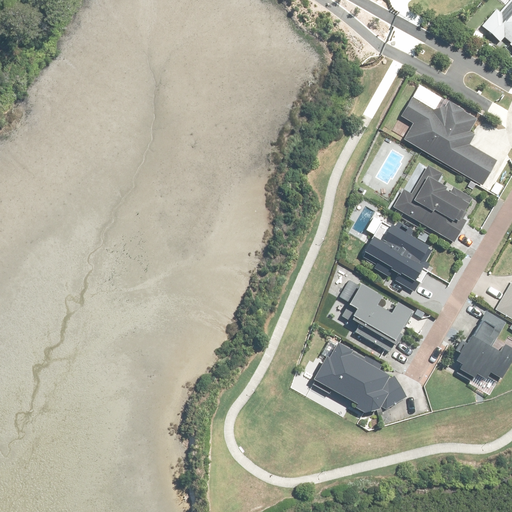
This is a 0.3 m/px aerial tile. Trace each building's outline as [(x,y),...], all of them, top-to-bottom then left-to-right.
[(511,0),(501,13),(497,10),(482,27),(501,43),(506,37),(511,43),(509,46),(511,48),(511,0)] [(478,28),(472,37),(481,44),(487,34),(478,28)] [(413,122),(402,141),(483,187),(497,163),(498,160),(470,144),(473,137),(466,133),(475,117),(448,101),(445,105),(441,113),(412,97),(402,115),(413,122)] [(442,174),(429,166),(412,194),(404,189),(393,208),(452,244),(468,217),(463,214),(473,198),(446,182),(443,187),(437,183),(442,174)] [(381,240),(375,236),(365,252),(378,261),(374,267),(414,293),(432,264),(426,261),(434,249),(426,244),(430,237),(414,226),(411,230),(398,221),(395,225),(392,223),(381,240)] [(511,280),(496,310),(511,318),(511,280)] [(357,286),(352,283),(348,281),(339,298),(342,300),(349,304),(343,315),(350,320),(345,328),(356,334),(360,326),(395,347),(414,315),(396,304),(392,311),(379,303),(383,297),(359,283),(357,286)] [(471,336),(467,333),(455,352),(459,355),(455,361),(461,365),(457,370),(474,380),(477,375),(486,381),(491,373),(501,379),(511,362),(511,346),(506,343),(501,352),(492,346),(498,338),(506,324),(486,312),(471,336)] [(390,376),(339,344),(330,359),(327,357),(310,385),(327,396),(330,390),(366,412),(380,409),(382,407),(386,410),(406,397),(395,375),(389,379),(390,376)]
